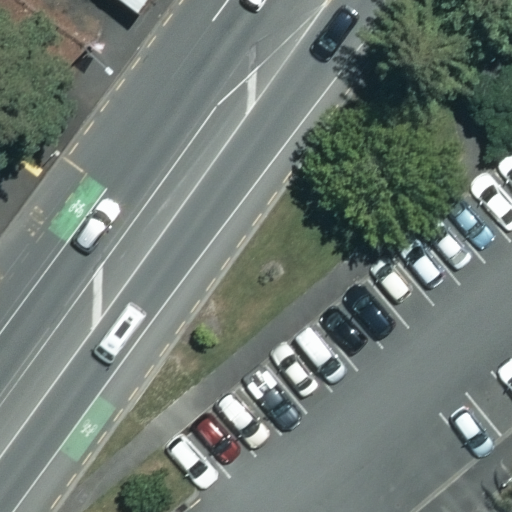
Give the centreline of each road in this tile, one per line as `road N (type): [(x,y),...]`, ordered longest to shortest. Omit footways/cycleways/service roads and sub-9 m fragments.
road 1 (secondary): [(318,0),(0,427)]
road 2 (unclassified): [(511,293),(250,511)]
